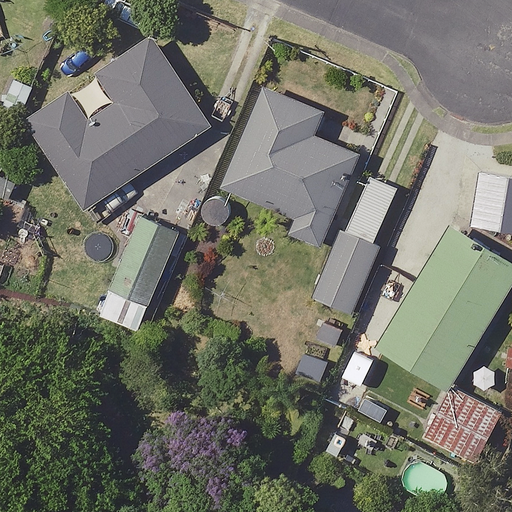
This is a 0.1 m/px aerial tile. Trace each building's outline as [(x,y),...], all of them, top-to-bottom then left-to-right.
[(50,0),(25,0),(47,9),(50,0)] [(79,93),(35,122),(93,211),(222,127),(162,36),(103,75),(123,105),(98,121),(79,93)] [(0,111),(26,123),(42,88),(15,76),(0,109),(0,111)] [(335,114),(272,87),(229,189),(305,221),(298,237),(329,250),(369,155),(325,137),(335,114)] [(511,177),(487,174),(479,228),(511,232),(511,177)] [(251,214),(221,192),(205,215),(235,237),(251,214)] [(187,234),(148,218),(118,290),(156,306),(187,234)] [(511,302),(511,257),(460,226),(385,350),(457,393),(511,302)] [(387,248),(347,231),(319,298),(359,315),(387,248)] [(469,480),(434,468),(424,497),(459,509),(469,480)]
